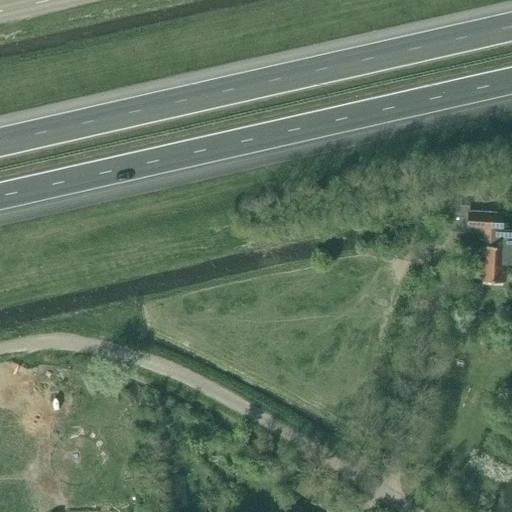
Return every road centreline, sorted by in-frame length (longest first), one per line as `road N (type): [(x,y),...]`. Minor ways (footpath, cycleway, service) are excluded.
road 1 (motorway): [(511,28),(0,144)]
road 2 (motorway): [(0,197),(511,81)]
road 3 (unclassified): [(412,511),(220,395),(135,357)]
